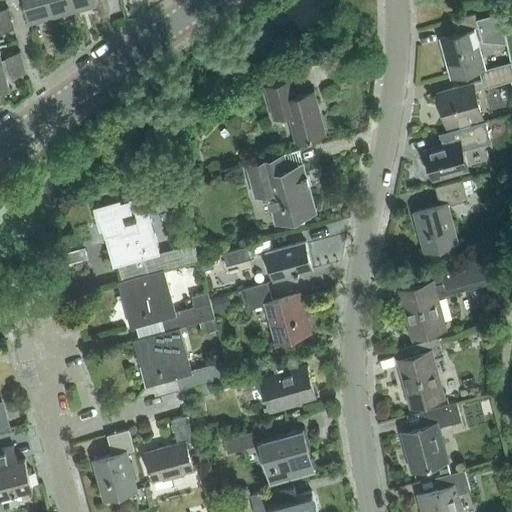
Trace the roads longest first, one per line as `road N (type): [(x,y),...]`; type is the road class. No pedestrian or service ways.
road 1 (residential): [(372,511),(353,346),(394,78),(397,0)]
road 2 (tertiary): [(0,147),(205,0)]
road 3 (residential): [(64,431),(28,299)]
